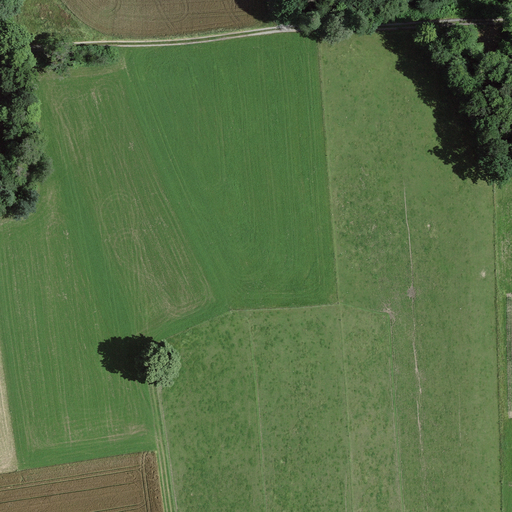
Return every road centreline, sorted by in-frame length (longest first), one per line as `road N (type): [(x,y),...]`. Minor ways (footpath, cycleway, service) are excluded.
road 1 (track): [(288,25),(52,43),(25,52),(0,79)]
road 2 (track): [(511,19),(370,29),(288,25)]
